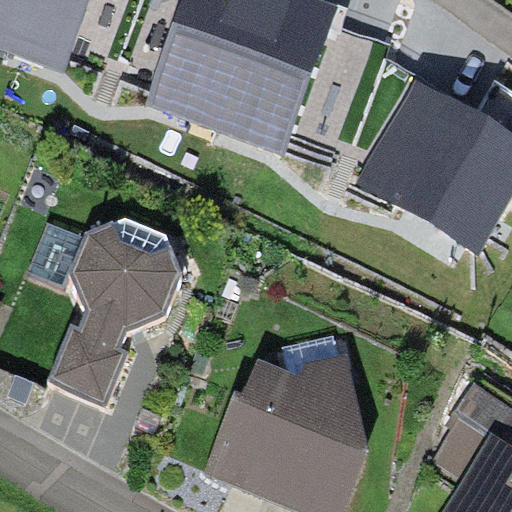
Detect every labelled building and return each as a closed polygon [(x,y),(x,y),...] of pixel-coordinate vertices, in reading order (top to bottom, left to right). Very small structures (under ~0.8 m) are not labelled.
[(0,0),(0,38),(14,0),(0,0)] [(14,0),(0,38),(0,49),(65,74),(69,62),(92,0),(14,0)] [(92,0),(69,62),(103,75),(131,0),(92,0)] [(159,72),(186,0),(141,0),(120,58),(159,72)] [(147,106),(216,131),(263,0),(186,0),(159,72),(147,106)] [(263,0),(216,131),(285,157),(294,133),(338,10),(309,0),(263,0)] [(348,14),(338,10),(294,133),(352,153),(389,48),(342,32),(348,14)] [(511,141),(451,106),(415,85),(357,183),(479,255),(511,200),(511,141)] [(126,221),(87,237),(69,280),(85,319),(80,331),(72,327),(49,385),(106,409),(129,353),(121,351),(127,336),(138,331),(166,319),(181,277),(166,237),(126,221)] [(347,511),(369,457),(348,359),(305,369),(300,382),(257,364),(241,401),(236,398),(205,475),(273,504),(292,511),(347,511)] [(35,385),(17,377),(8,396),(27,404),(35,385)] [(463,480),(487,442),(458,424),(434,461),(463,480)] [(511,511),(511,450),(491,437),(487,442),(463,480),(442,511),(511,511)]
